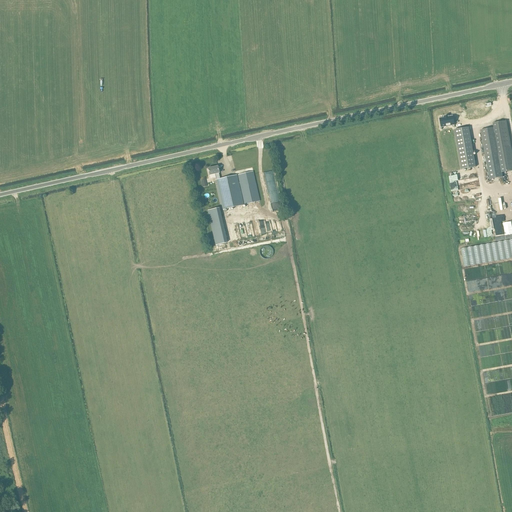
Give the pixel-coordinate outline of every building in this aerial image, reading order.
[(452,116),(439,119),(440,130),(454,128),(452,116)] [(494,128),(480,131),(485,157),(498,155),(502,173),(511,170),(511,150),(507,121),(493,123),(494,128)] [(454,130),(461,170),(476,167),(469,128),(454,130)] [(260,201),(254,177),(253,172),(238,175),(239,182),(238,182),(236,175),(220,179),(218,173),(219,173),(217,166),(208,169),(209,175),(214,174),(216,180),(215,180),(222,210),(243,205),(239,185),(240,185),(244,205),(260,201)] [(452,187),(454,201),(476,198),(475,191),(480,190),(480,187),(463,189),(462,187),(469,186),(469,183),(456,185),(457,186),(452,187)] [(273,211),(281,210),(279,202),(272,203),(273,211)] [(227,243),(219,208),(207,211),(215,246),(227,243)] [(511,233),(511,228),(511,222),(503,223),(505,235),(511,233)] [(511,240),(461,247),(464,266),(511,259),(511,240)] [(273,249),(264,246),(262,252),(270,256),(273,249)]
